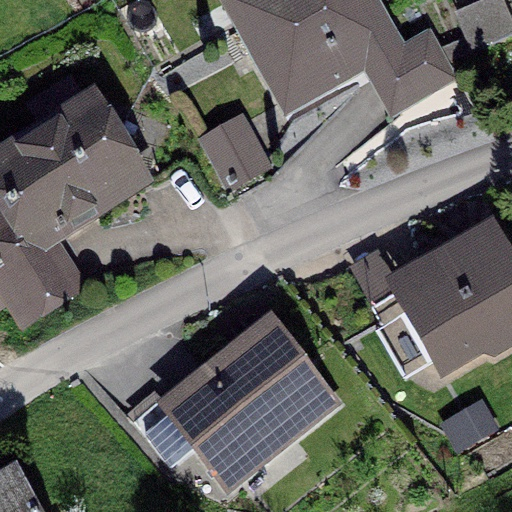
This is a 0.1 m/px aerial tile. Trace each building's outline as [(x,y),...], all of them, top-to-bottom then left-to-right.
[(283,111),(347,75),(340,63),(359,53),(391,109),(445,78),(426,46),(397,63),(360,0),(293,0),(238,32),(283,111)] [(472,54),(511,37),(497,4),(457,21),(472,54)] [(43,246),(135,186),(87,110),(0,165),(0,207),(5,215),(0,218),(0,290),(20,322),(71,290),(43,246)] [(225,192),(262,170),(237,126),(199,147),(225,192)] [(511,275),(490,238),(424,277),(434,294),(401,313),(435,372),(477,348),(488,351),(501,344),(503,333),(511,327),(511,275)] [(324,402),(270,334),(164,418),(219,486),(324,402)] [(456,454),(482,439),(470,418),(444,433),(456,454)] [(0,487),(0,511),(31,511),(13,480),(0,487)]
